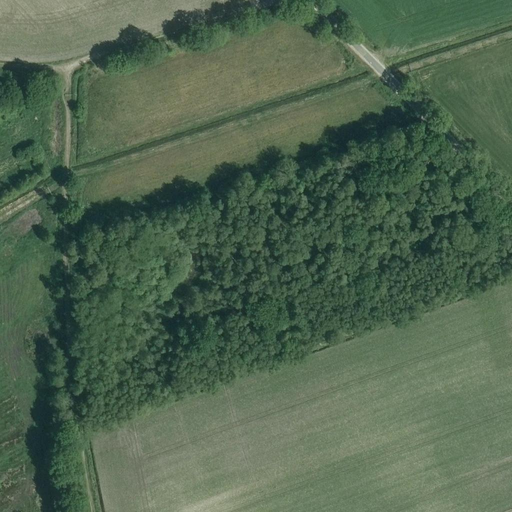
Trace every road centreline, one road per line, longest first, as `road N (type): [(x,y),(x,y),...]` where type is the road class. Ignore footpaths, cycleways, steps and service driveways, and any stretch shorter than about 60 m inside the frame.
road 1 (track): [(92,511),(66,322),(68,67)]
road 2 (unclassified): [(511,203),(310,0)]
road 3 (track): [(281,0),(68,67)]
